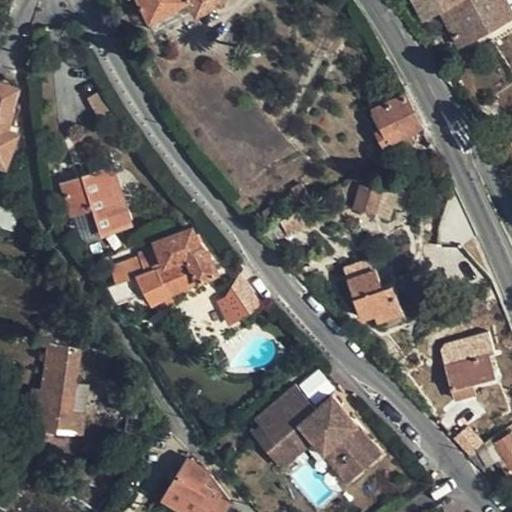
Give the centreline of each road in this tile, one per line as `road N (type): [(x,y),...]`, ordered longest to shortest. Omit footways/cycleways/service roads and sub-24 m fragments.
road 1 (tertiary): [(86,0),(134,95),(205,193),(488,511)]
road 2 (unknown): [(16,26),(73,252),(258,511)]
road 3 (tertiary): [(511,291),(421,90)]
road 4 (residential): [(511,201),(465,122),(421,90)]
